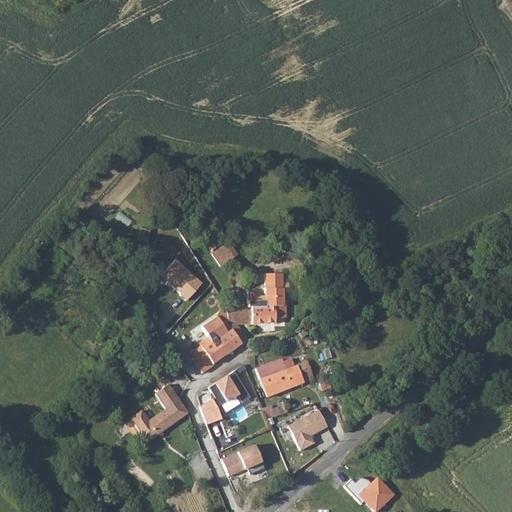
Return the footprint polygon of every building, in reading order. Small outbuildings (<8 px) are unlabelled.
[(178,236),(171,241),(182,256),(178,259),(191,278),(194,276),(199,283),(206,279),(178,236)] [(226,241),(217,247),(223,255),(235,253),(226,241)] [(451,272),(435,278),(437,284),(440,291),(456,285),(451,272)] [(262,307),(222,307),(233,323),(244,324),(273,323),(273,318),(283,317),(283,306),(281,306),(281,274),(262,274),(262,307)] [(184,363),(190,379),(199,372),(200,373),(212,365),(211,363),(224,353),(225,354),(245,339),(233,323),(222,307),(212,315),(214,317),(200,327),(206,336),(197,343),(199,345),(189,352),(192,358),(184,363)] [(302,330),(296,335),(299,338),(305,333),(302,330)] [(305,382),(311,379),(312,379),(304,360),(293,365),(290,358),(277,363),(275,361),(253,370),(264,397),(301,383),(300,378),(303,377),(305,382)] [(193,391),(208,424),(223,417),(221,413),(250,400),(238,374),(246,370),(245,368),(193,391)] [(145,443),(186,414),(177,401),(146,422),(139,412),(128,419),(145,443)] [(251,432),(286,421),(280,401),(248,412),(251,420),(248,421),(251,432)] [(315,443),(311,436),(328,427),(319,409),(287,425),(300,451),(315,443)] [(229,478),(263,464),(254,444),(221,458),(229,478)]
